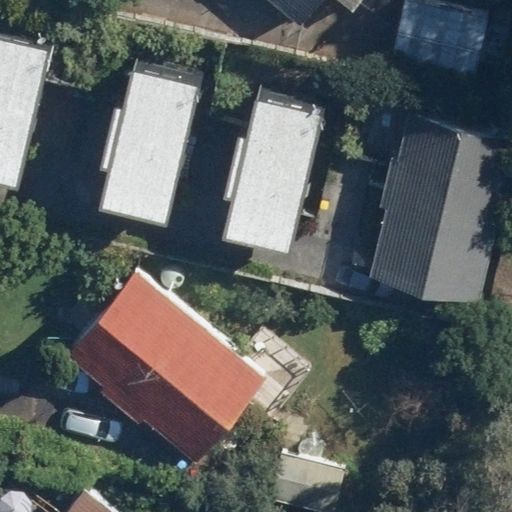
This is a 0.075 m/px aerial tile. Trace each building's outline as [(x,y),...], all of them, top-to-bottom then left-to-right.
[(312,0),(271,0),(297,20),(312,0)] [(450,0),(399,0),(385,62),(470,82),(475,60),(502,66),(510,32),(483,26),(487,9),(450,0)] [(38,40),(0,30),(0,176),(3,177),(38,40)] [(188,77),(121,61),(87,198),(155,214),(188,77)] [(277,241),(309,107),(245,91),(213,226),(277,241)] [(475,297),(511,133),(511,131),(401,106),(364,272),(475,297)] [(261,371),(128,264),(57,351),(190,458),(261,371)] [(336,511),(348,461),(278,446),(267,498),(331,511),(336,511)] [(54,511),(114,511),(79,483),(54,511)]
